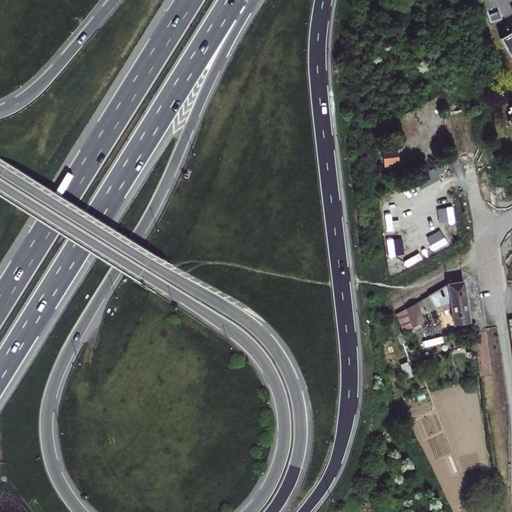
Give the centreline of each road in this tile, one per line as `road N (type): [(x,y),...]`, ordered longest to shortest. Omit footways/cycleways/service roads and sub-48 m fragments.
road 1 (motorway): [(80,511),(50,460),(53,386),(162,192),(247,0)]
road 2 (motorway): [(303,511),(334,465),(348,396),(316,57),(321,0)]
road 3 (motorway): [(271,511),(291,477),(300,436),(294,386),(273,348),(238,315),(0,171)]
road 4 (motorway): [(0,185),(260,356),(279,396),(283,441),(271,482),(250,511)]
road 5 (motorway): [(0,377),(237,0)]
road 6 (motorway): [(190,0),(0,304)]
road 7 (unclassified): [(511,220),(487,238),(511,391)]
road 8 (motorway): [(114,0),(53,72),(0,113)]
